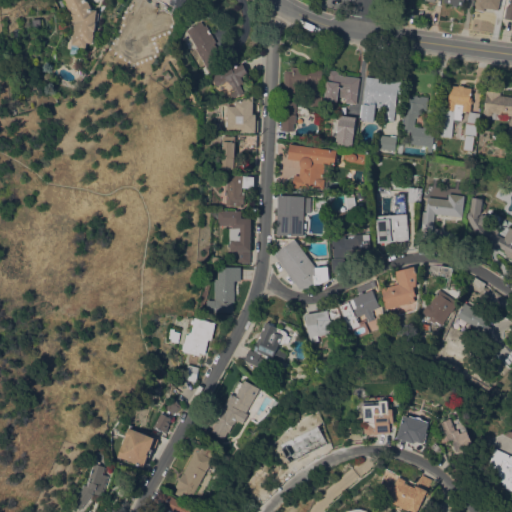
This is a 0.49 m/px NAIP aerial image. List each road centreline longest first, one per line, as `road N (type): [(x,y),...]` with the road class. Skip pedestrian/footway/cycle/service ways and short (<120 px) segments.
road 1 (residential): [(246,293),(269,220),(276,3)]
road 2 (residential): [(511,288),(395,248),(246,293)]
road 3 (residential): [(474,511),(449,481),(387,452),(315,465),(262,511)]
road 4 (residential): [(511,57),(353,33),(271,0)]
road 5 (residential): [(135,511),(246,293)]
